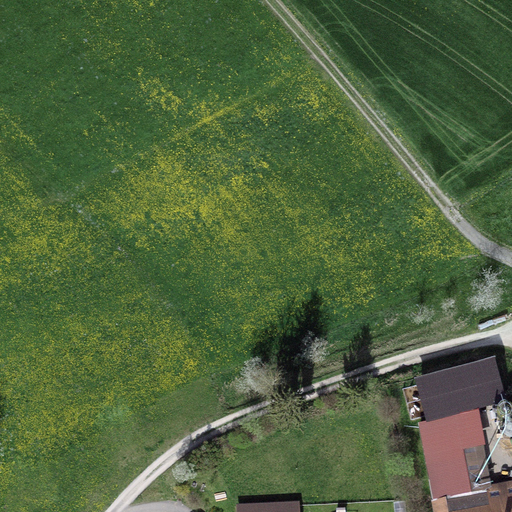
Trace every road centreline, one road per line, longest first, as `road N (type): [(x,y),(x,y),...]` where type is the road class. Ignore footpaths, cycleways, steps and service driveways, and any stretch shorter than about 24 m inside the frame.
road 1 (track): [(112,511),(159,465),(232,417),(390,364),(511,335)]
road 2 (track): [(269,0),(459,220),(511,258)]
